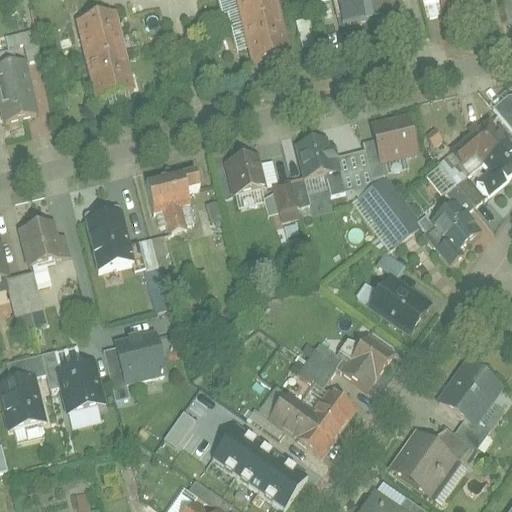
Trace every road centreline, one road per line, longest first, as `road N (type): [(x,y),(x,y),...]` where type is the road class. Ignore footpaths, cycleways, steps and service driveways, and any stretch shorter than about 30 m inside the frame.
road 1 (residential): [(511,43),(0,170)]
road 2 (residential): [(511,275),(468,290),(451,307),(312,511)]
